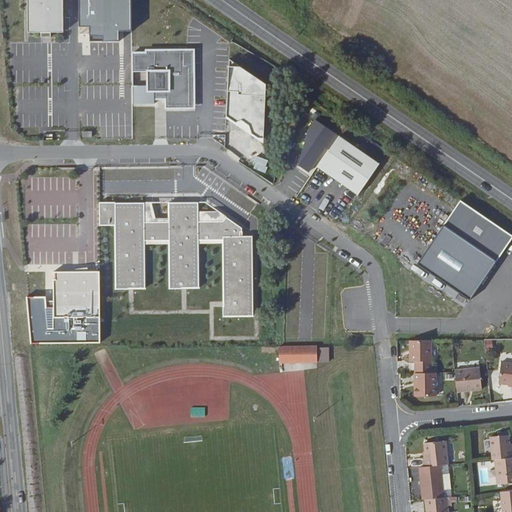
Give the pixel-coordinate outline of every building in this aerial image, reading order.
[(10,0),(11,42),(23,41),(23,47),(34,46),(33,41),(46,41),(45,0),(10,0)] [(195,50),(132,50),(132,105),(155,105),(155,98),(166,98),(166,108),(195,108),(195,50)] [(328,150),(316,170),(360,195),(380,161),(312,122),(306,133),(298,167),(307,172),(310,173),(317,162),(316,164),(331,139),(328,150)] [(468,308),(511,235),(511,234),(458,201),(413,274),(468,308)] [(84,281),(39,281),(40,289),(38,289),(38,327),(49,327),(49,326),(52,326),(52,327),(69,327),(69,325),(72,325),(72,327),(85,326),(84,281)] [(400,369),(400,381),(417,381),(416,348),(394,349),(395,370),(400,369)] [(278,350),(278,366),(316,365),(316,349),(278,350)] [(500,395),(509,396),(511,374),(487,371),(484,392),(500,394),(500,395)] [(441,378),(441,380),(443,400),(467,397),(465,376),(441,378)] [(421,380),(417,381),(400,381),(401,405),(422,404),(421,380)] [(477,468),(479,467),(498,465),(497,457),(494,458),(494,452),(493,443),(475,445),(477,468)] [(410,467),(408,468),(409,475),(425,473),(433,473),(430,449),(409,451),(410,467)] [(504,489),(501,465),(498,465),(479,467),(482,492),(504,489)] [(426,474),(425,473),(409,475),(404,476),(408,508),(412,507),(429,506),(427,489),(426,474)] [(433,473),(426,474),(427,489),(435,488),(433,473)] [(507,497),(485,499),(486,511),(505,511),(505,505),(508,505),(507,497)]
